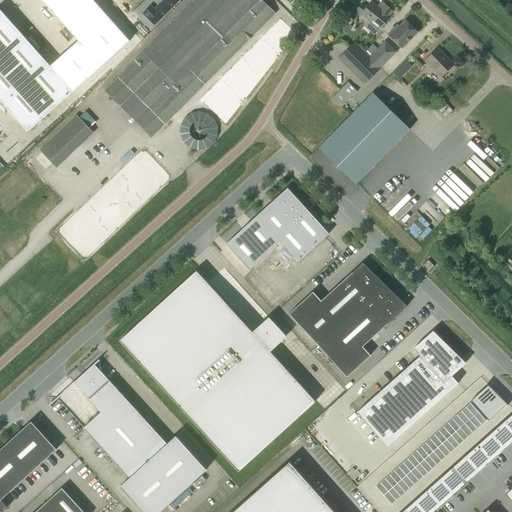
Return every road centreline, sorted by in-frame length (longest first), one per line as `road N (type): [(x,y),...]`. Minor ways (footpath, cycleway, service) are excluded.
road 1 (unclassified): [(511,369),(299,161),(284,158),(0,416)]
road 2 (unclassified): [(0,364),(241,147),(335,0)]
road 3 (residential): [(511,82),(418,0)]
